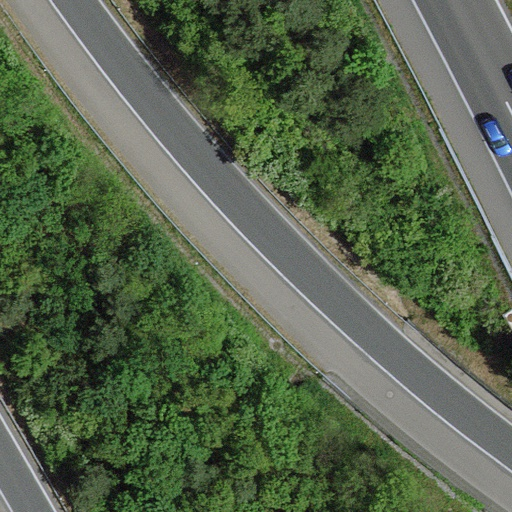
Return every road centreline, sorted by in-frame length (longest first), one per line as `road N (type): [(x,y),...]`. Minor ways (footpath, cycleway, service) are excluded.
road 1 (motorway): [(69,0),(269,243),(511,455)]
road 2 (motorway): [(453,0),(511,114)]
